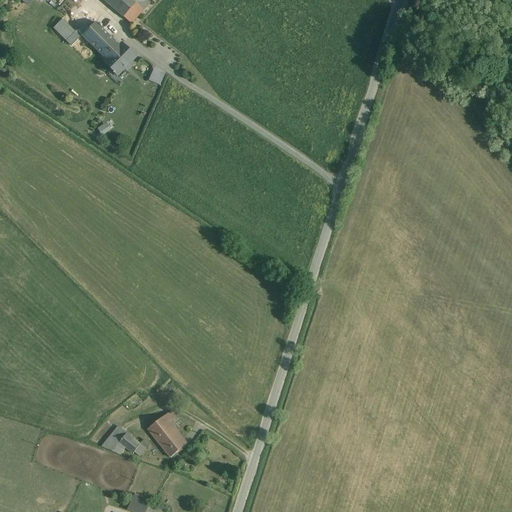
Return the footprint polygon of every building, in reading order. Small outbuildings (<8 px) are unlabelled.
[(145,0),(103,0),(131,24),(149,3),(145,0)] [(68,42),(76,33),(62,20),(53,29),(68,43),(68,42)] [(96,51),(105,60),(119,46),(95,22),(82,36),(81,36),(84,39),(96,51)] [(76,47),(84,39),(81,36),(82,36),(78,32),(76,33),(68,42),(75,48),(76,47)] [(96,51),(84,39),(76,47),(88,59),(96,51)] [(121,45),(119,46),(105,60),(103,62),(111,70),(116,75),(134,58),(121,45)] [(166,74),(153,69),(149,81),(161,86),(166,74)] [(103,135),(112,129),(107,122),(98,128),(103,135)] [(188,444),(166,416),(158,422),(148,430),(171,458),(188,444)] [(120,426),(105,445),(122,457),(128,449),(136,455),(137,452),(143,456),(149,447),(120,426)] [(151,501),(134,495),(128,511),(129,511),(146,511),(149,506),(151,501)]
